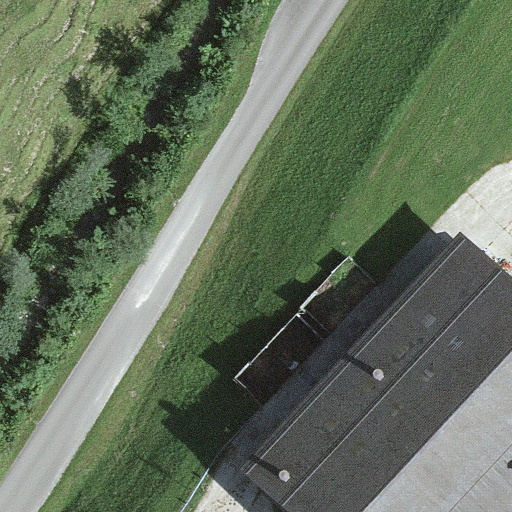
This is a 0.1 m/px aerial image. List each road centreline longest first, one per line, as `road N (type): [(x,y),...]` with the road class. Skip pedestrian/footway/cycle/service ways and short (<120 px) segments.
road 1 (track): [(326,0),(6,511)]
road 2 (track): [(216,511),(286,403),(448,232),(484,208),(511,202)]
